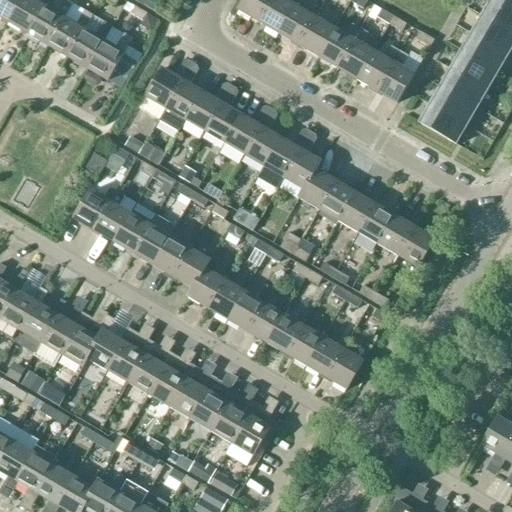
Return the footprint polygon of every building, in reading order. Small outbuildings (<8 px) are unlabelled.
[(24,0),(0,0),(0,20),(9,26),(24,0)] [(24,0),(9,26),(29,37),(45,9),(50,0),(38,0),(37,4),(30,0),(24,0)] [(172,0),(162,0),(160,5),(174,13),(179,4),(172,0)] [(259,25),(273,0),(246,0),(239,13),(259,25)] [(279,36),(295,8),(281,0),(273,0),(259,25),(279,36)] [(364,10),(368,3),(363,0),(352,0),(351,3),(364,10)] [(511,35),(511,11),(492,0),(482,18),(511,35)] [(511,0),(492,0),(511,11),(511,0)] [(66,21),(73,8),(64,3),(57,15),(46,9),(45,9),(29,37),(48,48),(65,20),(66,21)] [(48,48),(68,60),(85,32),(94,17),(74,6),(73,8),(66,21),(65,20),(48,48)] [(382,11),(382,12),(374,7),(368,19),(375,23),(378,18),(390,26),(395,18),(382,11)] [(149,15),(136,8),(131,15),(145,23),(149,15)] [(298,48),(315,20),(295,8),(279,36),(298,48)] [(145,23),(143,26),(154,32),(159,24),(160,21),(149,15),(145,23)] [(85,32),(68,60),(88,71),(104,43),(105,43),(113,29),(94,17),(85,32)] [(403,33),(408,26),(395,18),(390,26),(403,33)] [(510,59),(511,55),(511,35),(482,18),(471,36),(510,59)] [(318,59),(334,31),(315,20),(298,48),(318,59)] [(338,71),(361,30),(353,26),(346,38),(334,31),(318,59),(338,71)] [(104,43),(88,71),(108,83),(122,91),(138,63),(125,55),(133,40),(113,29),(105,43),(104,43)] [(374,54),(362,47),(369,35),(361,30),(338,71),(357,82),(374,54)] [(418,41),(431,49),(435,41),(422,34),(418,41)] [(500,77),(510,59),(471,36),(461,54),(500,77)] [(377,94),(401,53),(392,48),(385,60),(374,54),(357,82),(377,94)] [(414,78),(403,71),(410,58),(401,53),(377,94),(398,106),(414,78)] [(489,94),(500,77),(461,54),(451,72),(489,94)] [(160,121),(192,65),(188,63),(184,64),(175,78),(161,70),(145,99),(146,100),(140,109),(160,121)] [(185,123),(202,93),(191,87),(199,72),(198,68),(192,65),(160,121),(159,123),(179,134),(185,123)] [(479,112),(489,94),(451,72),(440,90),(479,112)] [(205,134),(231,89),(227,86),(223,87),(215,101),(202,93),(185,123),(205,134)] [(224,146),(241,117),(229,109),(237,96),(236,92),(231,89),(205,134),(224,146)] [(469,130),(479,112),(440,90),(430,108),(469,130)] [(458,148),(469,130),(430,108),(419,126),(458,148)] [(244,157),(271,111),(267,109),(263,110),(254,124),(241,117),(224,146),(244,157)] [(264,169),(281,140),(269,133),(277,119),(275,114),(271,111),(244,157),(264,169)] [(284,181),(310,135),(306,133),(302,134),(294,148),(281,140),(264,169),(263,169),(258,179),(278,191),(284,181)] [(316,172),(317,173),(322,164),(309,156),(317,142),(315,138),(310,135),(284,181),(303,192),(304,193),(316,172)] [(143,150),(145,146),(131,138),(126,147),(140,156),(143,150)] [(131,156),(118,148),(113,155),(126,163),(131,156)] [(154,157),(143,150),(140,156),(159,167),(163,159),(155,154),(154,157)] [(95,156),(87,170),(86,171),(100,178),(108,163),(95,156)] [(0,169),(10,170),(8,194),(24,196),(27,164),(0,162),(0,169)] [(153,179),(157,171),(145,164),(140,172),(153,179)] [(182,170),(174,165),(169,174),(178,179),(182,170)] [(185,168),(179,179),(199,190),(202,184),(194,179),(197,174),(185,168)] [(169,197),(177,183),(157,171),(153,179),(164,185),(161,192),(169,197)] [(336,184),(317,173),(316,172),(304,193),(303,192),(299,200),(320,212),(336,184)] [(340,224),(356,196),(336,184),(320,212),(340,224)] [(209,186),(204,194),(218,202),(223,194),(209,186)] [(192,202),(197,194),(184,187),(179,194),(192,202)] [(95,234),(118,194),(111,189),(104,200),(92,192),(74,222),(95,234)] [(132,216),(119,209),(126,198),(118,194),(95,234),(115,245),(132,216)] [(197,194),(192,202),(205,209),(209,202),(197,194)] [(359,235),(376,207),(356,196),(340,224),(359,235)] [(229,214),(216,206),(212,214),(225,221),(229,214)] [(379,247),(395,219),(376,207),(359,235),(379,247)] [(233,223),(253,235),(260,223),(240,211),(233,223)] [(134,257),(151,227),(132,216),(115,245),(134,257)] [(399,258),(415,230),(395,219),(379,247),(399,258)] [(245,233),(232,226),(228,233),(241,241),(245,233)] [(261,226),(256,235),(266,241),(271,232),(261,226)] [(154,268),(171,239),(151,227),(134,257),(154,268)] [(415,230),(399,258),(419,270),(435,243),(415,230)] [(290,234),(281,249),(294,257),(303,242),(290,234)] [(174,280),(191,250),(171,239),(154,268),(174,280)] [(267,256),(271,249),(259,241),(255,249),(267,256)] [(303,242),(294,257),(307,264),(311,256),(315,249),(303,242)] [(280,264),(284,256),(271,249),(267,256),(280,264)] [(206,271),(207,271),(211,263),(191,250),(174,280),(193,291),(194,291),(206,271)] [(46,262),(32,279),(49,294),(64,277),(46,262)] [(333,280),(338,272),(325,264),(320,272),(333,280)] [(0,319),(16,291),(13,289),(0,281),(0,280),(7,269),(0,265),(0,319)] [(307,279),(311,272),(298,265),(294,272),(307,279)] [(226,282),(207,271),(206,271),(194,291),(193,291),(189,299),(209,311),(226,282)] [(319,287),(324,279),(311,272),(307,279),(319,287)] [(338,272),(333,280),(346,287),(350,279),(338,272)] [(0,319),(0,335),(13,344),(20,332),(37,302),(34,301),(21,293),(28,282),(24,279),(20,277),(13,289),(16,291),(0,319)] [(229,323),(245,294),(226,282),(209,311),(229,323)] [(373,302),(377,295),(364,287),(360,295),(373,302)] [(346,303),(350,295),(338,288),(333,295),(346,303)] [(48,294),(44,292),(41,289),(34,301),(37,302),(20,332),(13,344),(34,356),(41,345),(57,315),(54,313),(41,305),(48,294)] [(296,289),(290,301),(301,307),(307,295),(296,289)] [(248,334),(271,294),(265,290),(258,301),(245,294),(229,323),(248,334)] [(285,317),(273,310),(279,299),(271,294),(248,334),(268,346),(285,317)] [(359,310),(363,302),(350,295),(346,303),(359,310)] [(373,302),(385,310),(390,302),(377,295),(373,302)] [(34,356),(33,358),(54,370),(62,357),(79,327),(75,325),(62,318),(69,305),(65,303),(61,301),(54,313),(57,315),(41,345),(34,356)] [(386,326),(390,319),(378,311),(373,318),(386,326)] [(89,317),(86,315),(82,313),(75,325),(79,327),(62,357),(83,370),(88,361),(100,340),(99,340),(82,330),(89,317)] [(287,357),(304,328),(285,317),(268,346),(287,357)] [(125,344),(122,341),(108,334),(115,322),(107,318),(100,330),(104,332),(99,340),(100,340),(88,361),(108,373),(125,344)] [(307,368),(324,340),(304,328),(287,357),(307,368)] [(136,334),(132,332),(128,330),(122,341),(125,344),(108,373),(129,385),(146,355),(143,354),(129,346),(136,334)] [(327,380),(344,351),(324,340),(307,368),(327,380)] [(157,347),(153,344),(149,342),(143,354),(146,355),(129,385),(149,397),(167,367),(164,366),(151,358),(157,347)] [(327,380),(347,392),(364,363),(344,351),(327,380)] [(178,358),(174,356),(170,354),(164,366),(167,367),(149,397),(170,409),(187,379),(184,378),(171,370),(178,358)] [(198,371),(195,368),(191,366),(184,378),(187,379),(170,409),(191,421),(207,392),(205,390),(192,382),(198,371)] [(14,367),(6,380),(16,387),(24,373),(14,367)] [(29,373),(21,386),(36,396),(44,382),(29,373)] [(219,382),(215,380),(212,378),(205,390),(207,392),(191,421),(211,433),(228,404),(225,402),(212,395),(219,382)] [(0,389),(11,396),(16,388),(4,380),(0,386),(0,389)] [(43,389),(38,397),(48,403),(59,409),(65,398),(44,386),(43,389)] [(16,388),(11,396),(24,403),(29,396),(16,388)] [(240,395),(236,393),(232,390),(225,402),(228,404),(211,433),(232,446),(249,416),(246,414),(233,407),(240,395)] [(260,407),(257,404),(253,402),(246,414),(249,416),(232,446),(254,458),(271,428),(254,418),(260,407)] [(53,420),(57,412),(45,405),(41,412),(52,419),(53,420)] [(66,427),(64,431),(71,436),(78,425),(57,412),(53,420),(66,427)] [(503,459),(511,443),(511,427),(498,419),(481,447),(503,459)] [(94,444),(99,436),(86,429),(82,437),(94,444)] [(0,462),(12,442),(0,435),(0,462)] [(115,446),(112,444),(99,436),(94,444),(108,452),(114,455),(124,441),(120,438),(115,446)] [(164,447),(153,441),(148,450),(159,456),(164,447)] [(33,455),(32,454),(12,442),(0,462),(0,471),(17,482),(33,455)] [(511,464),(511,443),(503,459),(511,464)] [(138,464),(144,452),(129,444),(122,455),(138,464)] [(53,467),(57,460),(36,448),(32,454),(33,455),(17,482),(38,494),(53,467)] [(144,452),(138,464),(153,473),(160,462),(144,452)] [(173,455),(169,462),(176,466),(180,459),(173,455)] [(206,470),(200,480),(209,485),(217,471),(208,466),(206,470)] [(59,507),(74,479),(53,467),(38,494),(59,507)] [(181,484),(185,477),(174,470),(170,478),(181,484)] [(217,475),(210,487),(230,499),(237,487),(217,475)] [(185,477),(181,484),(195,492),(199,485),(185,477)] [(95,492),(94,491),(74,479),(59,507),(67,511),(84,511),(95,492)] [(255,480),(248,490),(265,501),(271,491),(255,480)] [(138,511),(149,495),(128,482),(120,495),(110,511),(138,511)] [(110,511),(120,495),(99,483),(94,491),(95,492),(84,511),(110,511)] [(223,511),(225,509),(229,501),(216,494),(207,489),(194,511),(223,511)] [(412,511),(403,506),(410,494),(401,489),(394,502),(397,504),(392,511),(412,511)] [(166,511),(168,508),(169,507),(149,495),(138,511),(166,511)] [(427,511),(431,506),(423,502),(417,511),(427,511)]
